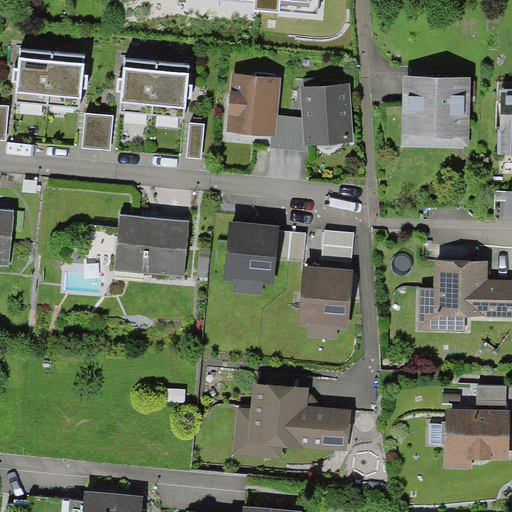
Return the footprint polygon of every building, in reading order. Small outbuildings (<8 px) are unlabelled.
[(56,108),(62,51),(31,48),(29,68),(23,68),(21,86),(27,86),(25,105),(56,108)] [(62,51),(56,108),(87,111),(89,91),(95,92),(97,74),(91,73),(92,54),(62,51)] [(152,118),(158,61),(126,58),(124,78),(118,78),(116,96),(123,96),(121,115),(152,118)] [(158,61),(152,118),(184,121),(186,100),(192,100),(194,83),(188,82),(189,64),(158,61)] [(273,133),(278,76),(232,72),(231,86),(226,90),(224,107),(230,114),(229,129),(273,133)] [(467,126),(468,75),(402,74),(401,121),(414,122),(413,134),(431,134),(430,142),(459,143),(460,126),(467,126)] [(352,140),(348,82),(300,85),(304,144),(352,140)] [(511,90),(498,90),(497,151),(511,150),(511,90)] [(511,188),(504,189),(503,216),(511,216),(511,188)] [(0,263),(8,264),(13,211),(0,209),(0,263)] [(184,272),(188,221),(120,216),(117,256),(144,258),(143,269),(184,272)] [(273,225),(227,220),(221,276),(267,281),(273,225)] [(511,315),(511,279),(485,279),(486,259),(434,258),(433,314),(511,315)] [(349,270),(302,266),(297,321),(344,325),(349,270)] [(251,382),(245,443),(344,452),(348,410),(305,406),(307,387),(251,382)] [(508,452),(509,411),(445,410),(445,449),(469,450),(471,454),(485,455),(489,451),(508,452)] [(140,511),(142,496),(83,490),(80,511),(140,511)]
